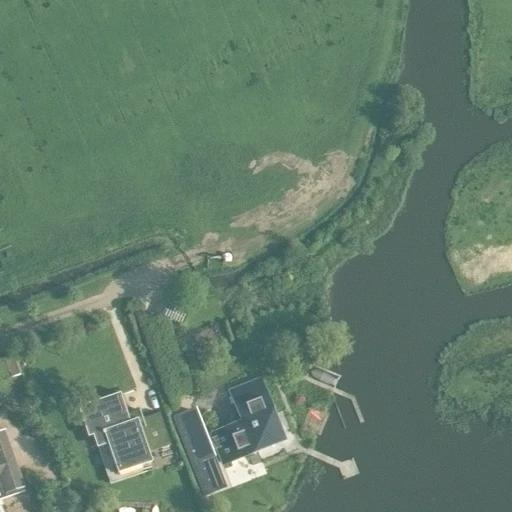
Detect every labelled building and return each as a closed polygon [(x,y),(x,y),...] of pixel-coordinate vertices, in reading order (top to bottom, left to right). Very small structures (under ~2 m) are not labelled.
[(21,373),(13,353),(0,357),(0,374),(2,380),(21,373)] [(280,442),(283,437),(279,427),(278,428),(276,427),(264,395),(263,395),(258,380),(231,390),(237,405),(237,406),(240,415),(236,417),(234,421),(236,425),(234,426),(212,435),(222,462),(244,453),(269,443),(270,445),(280,442)] [(139,410),(126,414),(119,393),(77,407),(87,436),(101,432),(101,434),(103,434),(117,473),(151,462),(148,452),(170,445),(159,412),(142,418),(139,410)] [(173,417),(192,466),(214,459),(195,408),(173,417)] [(0,497),(23,489),(22,486),(3,432),(0,433),(0,497)] [(227,491),(214,459),(192,466),(205,499),(227,491)]
